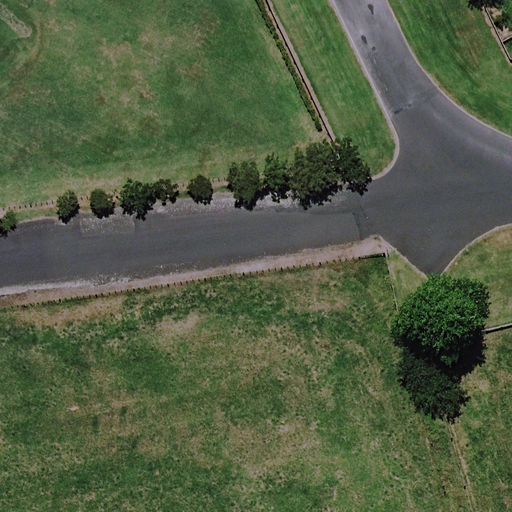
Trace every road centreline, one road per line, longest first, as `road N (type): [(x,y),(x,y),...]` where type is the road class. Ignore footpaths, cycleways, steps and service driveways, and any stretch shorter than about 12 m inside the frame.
road 1 (residential): [(453,192),(0,276)]
road 2 (residential): [(453,192),(358,0)]
